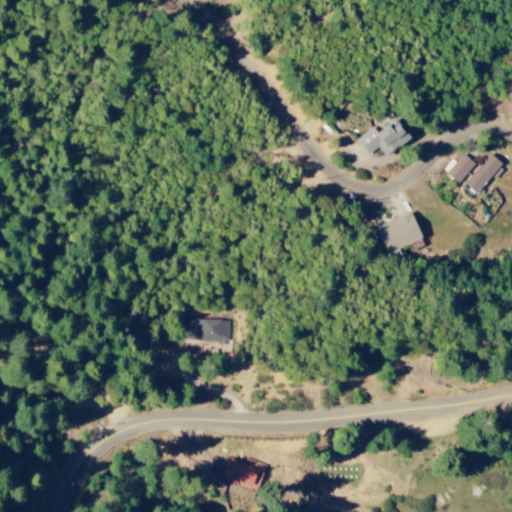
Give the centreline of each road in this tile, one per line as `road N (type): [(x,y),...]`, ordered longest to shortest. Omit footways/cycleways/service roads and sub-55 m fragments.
road 1 (residential): [(511,399),(344,420),(158,423),(114,443),(86,468),(64,511)]
road 2 (residential): [(511,129),(474,131),(403,184),(368,181),(320,140),(230,30),(195,0)]
